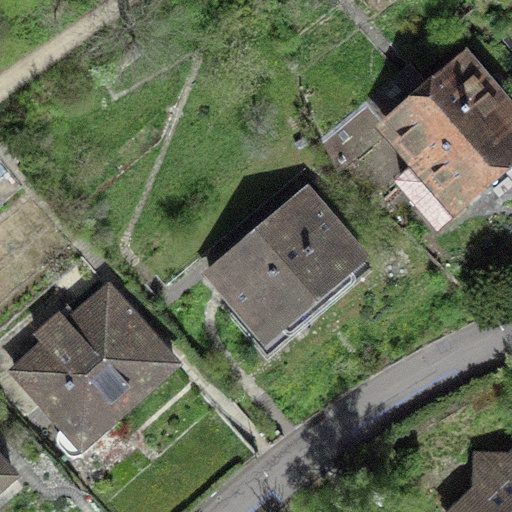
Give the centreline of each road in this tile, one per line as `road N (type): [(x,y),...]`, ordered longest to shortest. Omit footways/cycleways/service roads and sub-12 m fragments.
road 1 (residential): [(231,511),(384,401),(511,336)]
road 2 (track): [(0,80),(124,0)]
